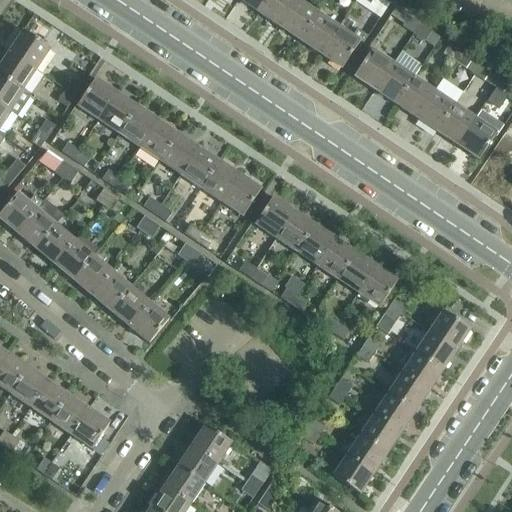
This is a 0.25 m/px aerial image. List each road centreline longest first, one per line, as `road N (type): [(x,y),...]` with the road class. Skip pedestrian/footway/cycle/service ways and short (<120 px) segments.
road 1 (tertiary): [(118,0),(511,260)]
road 2 (residential): [(95,511),(164,410),(0,277)]
road 3 (tertiary): [(419,511),(511,372)]
